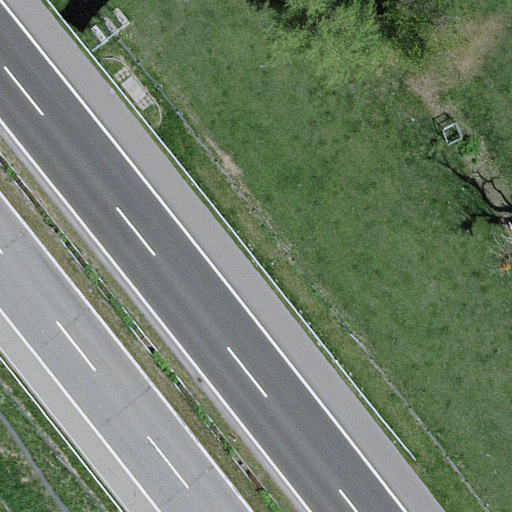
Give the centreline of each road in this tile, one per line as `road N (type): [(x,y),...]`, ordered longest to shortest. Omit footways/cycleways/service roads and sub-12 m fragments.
road 1 (motorway): [(358,511),(0,61)]
road 2 (motorway): [(0,249),(205,511)]
